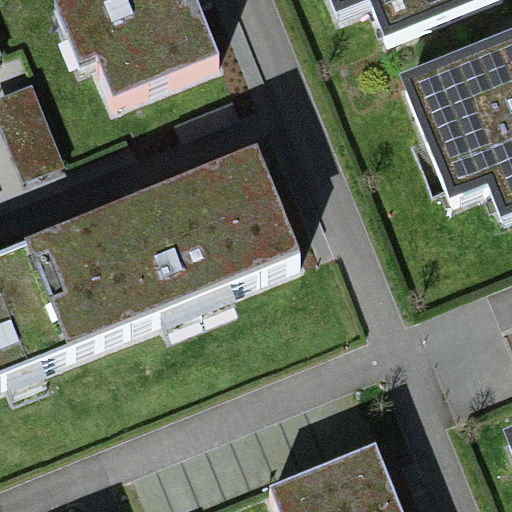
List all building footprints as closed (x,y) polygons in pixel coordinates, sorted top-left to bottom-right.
[(188,0),(68,0),(75,14),(100,3),(125,61),(100,72),(117,112),(218,69),(188,0)] [(502,0),(333,0),(342,22),(378,7),(394,45),(502,0)] [(511,49),(401,96),(448,206),(483,192),(496,223),(511,216),(511,49)] [(251,165),(62,243),(106,349),(159,327),(151,307),(218,280),(225,298),(294,270),(251,165)] [(36,378),(106,349),(62,243),(0,268),(0,397),(3,396),(0,388),(0,370),(27,359),(36,378)] [(392,511),(370,461),(269,504),(272,511),(392,511)]
